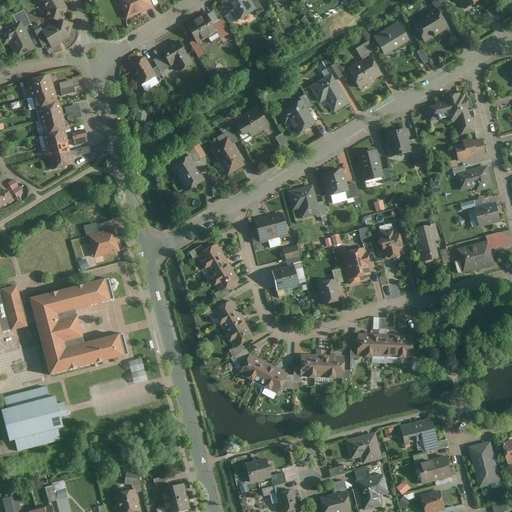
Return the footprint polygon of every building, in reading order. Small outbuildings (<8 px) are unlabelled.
[(67,9),(62,0),(38,0),(45,12),(44,18),(53,20),(64,23),(67,9)] [(153,9),(149,0),(118,0),(117,1),(126,21),(153,9)] [(253,13),(255,11),(250,3),(248,0),(229,0),(217,8),(223,18),(228,15),(233,24),(253,13)] [(254,0),(253,0),(250,3),(255,11),(253,13),(256,16),(262,12),(254,0)] [(436,10),(440,16),(446,12),(438,0),(431,4),(435,11),(436,10)] [(481,1),(480,0),(456,0),(463,11),(481,1)] [(499,21),(491,8),(485,12),(493,24),(499,21)] [(424,45),(448,30),(440,16),(436,10),(435,11),(411,25),(424,45)] [(21,22),(24,29),(31,26),(24,12),(12,17),(16,25),(21,22)] [(214,32),(203,15),(184,27),(195,44),(214,32)] [(49,45),(52,50),(69,40),(73,25),(64,23),(53,20),(52,25),(41,31),(49,45)] [(24,29),(21,22),(16,25),(0,32),(0,44),(2,49),(9,45),(17,62),(35,52),(24,29)] [(227,34),(221,24),(213,29),(219,38),(227,34)] [(383,58),(408,43),(398,25),(372,40),(383,58)] [(49,45),(41,31),(40,29),(34,32),(42,48),(49,45)] [(192,65),(177,41),(159,53),(161,56),(168,68),(168,69),(172,66),(177,74),(192,65)] [(360,60),(373,52),(368,44),(355,52),(360,60)] [(168,68),(161,56),(151,62),(155,68),(159,74),(168,68)] [(151,71),(143,59),(126,69),(138,88),(153,78),(155,77),(151,71)] [(358,91),(380,77),(369,59),(347,73),(358,91)] [(326,71),(329,77),(330,76),(335,83),(342,78),(334,66),(326,71)] [(155,68),(151,71),(155,77),(153,78),(157,84),(163,80),(159,74),(155,68)] [(332,115),(348,106),(335,83),(330,76),(329,77),(309,89),(319,105),(325,102),(332,115)] [(26,83),(30,100),(32,99),(55,94),(51,78),(26,83)] [(72,81),(59,84),(61,90),(73,87),(72,81)] [(75,93),(73,87),(61,90),(60,90),(61,96),(75,93)] [(445,99),(436,101),(437,104),(427,106),(431,121),(451,115),(453,122),(458,121),(462,135),(476,131),(472,115),(470,109),(472,109),(471,99),(465,93),(463,91),(445,96),(445,99)] [(58,105),(55,94),(32,99),(35,111),(37,110),(58,105)] [(315,125),(299,101),(276,115),(283,127),(287,124),(296,138),(315,125)] [(37,110),(40,122),(63,116),(60,105),(58,105),(37,110)] [(78,105),(64,108),(66,115),(80,111),(78,105)] [(82,118),(80,111),(66,115),(68,121),(82,118)] [(267,130),(256,112),(233,126),(242,141),(248,137),(250,140),(267,130)] [(63,116),(40,122),(44,137),(64,133),(66,132),(64,125),(65,125),(63,116)] [(410,139),(408,127),(387,131),(392,154),(411,150),(413,150),(410,139)] [(73,141),(87,137),(85,131),(71,134),(73,141)] [(226,139),(231,147),(236,144),(229,132),(222,135),(225,140),(226,139)] [(44,137),(42,137),(45,148),(67,144),(64,133),(44,137)] [(87,137),(73,141),(75,146),(88,143),(87,137)] [(287,148),(280,137),(274,140),(281,152),(287,148)] [(487,153),(483,137),(456,144),(460,160),(487,153)] [(419,138),(410,139),(413,150),(411,150),(412,154),(422,151),(419,138)] [(231,147),(226,139),(225,140),(208,150),(226,179),(244,167),(231,147)] [(67,144),(45,148),(47,158),(69,153),(67,144)] [(183,154),(187,159),(188,158),(193,166),(205,158),(197,146),(183,154)] [(89,147),(76,151),(77,157),(90,153),(89,147)] [(383,169),(378,149),(358,154),(366,181),(383,176),(385,175),(383,169)] [(69,153),(47,158),(51,172),(73,167),(69,153)] [(185,195),(204,183),(193,166),(188,158),(187,159),(169,170),(185,195)] [(458,173),(469,171),(467,164),(453,168),(454,174),(458,173)] [(469,171),(458,173),(462,191),(478,187),(479,191),(495,187),(490,165),(469,171)] [(389,167),(383,169),(385,175),(383,176),(385,183),(392,181),(389,167)] [(348,185),(344,168),(322,174),(328,196),(332,195),(333,203),(348,198),(346,191),(350,190),(348,185)] [(356,183),(348,185),(350,190),(346,191),(348,198),(359,195),(356,183)] [(318,202),(313,185),(289,191),(294,209),(299,207),(302,218),(318,213),(321,213),(318,202)] [(24,196),(24,187),(14,187),(14,196),(24,196)] [(0,190),(0,210),(9,206),(7,203),(11,200),(6,193),(2,196),(0,190)] [(377,211),(386,209),(383,200),(374,202),(377,211)] [(323,201),(318,202),(321,213),(318,213),(319,217),(327,215),(323,201)] [(476,201),(463,204),(464,209),(477,206),(476,201)] [(504,221),(499,201),(478,207),(483,227),(504,221)] [(284,214),(255,222),(261,244),(269,241),(271,248),(282,244),(280,238),(290,236),(284,214)] [(443,242),(438,223),(419,228),(423,241),(417,243),(422,263),(441,257),(438,243),(443,242)] [(118,226),(91,233),(96,257),(124,250),(118,226)] [(371,242),(367,227),(360,228),(364,244),(371,242)] [(395,229),(381,232),(382,238),(380,241),(381,244),(384,245),(385,252),(390,251),(391,257),(401,255),(400,252),(404,246),(400,231),(396,232),(395,229)] [(489,236),(491,241),(493,249),(511,243),(511,235),(508,237),(506,231),(489,236)] [(325,237),(327,246),(342,244),(340,235),(325,237)] [(491,241),(459,248),(465,273),(497,265),(493,249),(491,241)] [(206,252),(199,256),(206,267),(224,257),(217,245),(206,252)] [(300,254),(297,245),(284,248),(287,258),(300,254)] [(199,256),(206,252),(202,246),(189,254),(192,260),(199,256)] [(366,253),(365,247),(344,252),(346,261),(344,261),(349,277),(350,276),(351,279),(372,273),(370,265),(371,265),(368,253),(366,253)] [(451,262),(447,248),(441,250),(445,263),(451,262)] [(300,254),(287,258),(289,266),(295,264),(302,262),(300,254)] [(224,257),(206,267),(213,279),(232,268),(224,257)] [(300,284),(295,264),(289,266),(272,270),(277,290),(300,284)] [(239,280),(232,268),(213,279),(220,290),(221,291),(227,287),(239,280)] [(337,279),(338,283),(344,282),(340,268),(333,270),(335,279),(337,279)] [(33,296),(34,298),(30,299),(24,301),(19,284),(16,284),(3,288),(3,289),(0,289),(0,333),(30,326),(29,321),(36,319),(52,375),(104,362),(109,360),(119,358),(130,354),(124,333),(89,342),(80,307),(115,299),(109,276),(33,296)] [(338,283),(337,279),(335,279),(318,284),(323,305),(343,299),(338,283)] [(230,293),(227,287),(221,291),(220,290),(216,293),(220,299),(230,293)] [(232,301),(221,308),(214,312),(221,324),(240,314),(232,301)] [(214,312),(221,308),(217,302),(205,309),(208,315),(214,312)] [(240,314),(221,324),(228,336),(247,325),(240,314)] [(254,336),(247,325),(228,336),(235,348),(242,344),(254,336)] [(372,356),(373,335),(359,335),(359,344),(359,355),(372,356)] [(387,336),(373,335),(372,356),(386,357),(387,336)] [(401,336),(387,336),(386,357),(400,357),(401,336)] [(416,336),(401,336),(400,357),(414,357),(416,357),(416,350),(416,336)] [(245,350),(242,344),(235,348),(230,351),(233,357),(235,356),(245,350)] [(245,350),(235,356),(242,369),(250,355),(247,349),(245,350)] [(253,381),(264,360),(251,353),(250,355),(242,369),(240,374),(253,381)] [(302,354),(302,368),(302,377),(316,377),(317,355),(302,354)] [(330,355),(317,355),(316,377),(330,378),(330,355)] [(345,370),(345,356),(330,355),(330,378),(344,378),(345,378),(345,370)] [(133,383),(147,381),(144,358),(130,360),(133,383)] [(277,367),(264,360),(253,381),(266,387),(277,367)] [(289,373),(277,367),(266,387),(278,394),(281,388),(288,375),(289,373)] [(294,375),(288,375),(281,388),(294,389),(294,382),(294,375)] [(67,410),(65,402),(58,404),(56,396),(51,397),(47,386),(4,397),(7,409),(1,411),(10,441),(15,440),(19,452),(61,440),(58,429),(64,427),(62,420),(69,418),(67,410)] [(433,418),(401,427),(406,444),(424,439),(427,452),(441,449),(433,418)] [(394,427),(385,429),(387,439),(396,437),(394,427)] [(376,432),(347,440),(352,460),(362,457),(364,464),(383,460),(376,432)] [(511,440),(503,443),(509,464),(511,462),(511,440)] [(501,483),(491,442),(469,447),(480,488),(501,483)] [(419,464),(430,461),(427,452),(414,456),(416,465),(419,464)] [(430,461),(419,464),(425,484),(456,476),(450,456),(430,461)] [(267,459),(246,464),(251,483),(272,478),(267,459)] [(344,466),(330,470),(332,477),(346,474),(344,466)] [(356,472),(358,481),(371,478),(369,468),(356,472)] [(358,481),(357,481),(364,511),(384,505),(381,495),(389,493),(384,474),(371,478),(358,481)] [(166,476),(153,479),(155,487),(168,483),(166,476)] [(285,477),(272,481),(273,486),(287,483),(285,477)] [(132,485),(133,490),(135,489),(136,493),(142,491),(139,479),(125,478),(125,484),(132,485)] [(345,481),(333,483),(335,492),(347,489),(345,481)] [(405,481),(396,487),(402,495),(411,488),(405,481)] [(188,496),(184,484),(160,490),(162,498),(157,500),(158,503),(188,496)] [(56,501),(52,486),(44,488),(49,503),(56,501)] [(271,496),(276,494),(273,486),(262,489),(264,496),(270,494),(271,496)] [(136,493),(135,489),(133,490),(115,494),(117,502),(114,506),(118,508),(119,511),(134,511),(140,510),(136,493)] [(289,511),(300,509),(295,490),(276,494),(271,496),(273,504),(279,502),(281,511),(289,511)] [(353,511),(347,491),(321,499),(324,511),(353,511)] [(443,492),(422,497),(425,511),(440,511),(442,511),(447,510),(447,509),(443,492)] [(16,495),(9,497),(12,511),(18,511),(21,511),(16,495)] [(188,496),(158,503),(159,508),(165,507),(165,511),(179,511),(191,509),(188,496)] [(12,511),(9,497),(2,499),(5,511),(12,511)] [(506,501),(493,505),(494,511),(503,511),(509,511),(506,501)]
